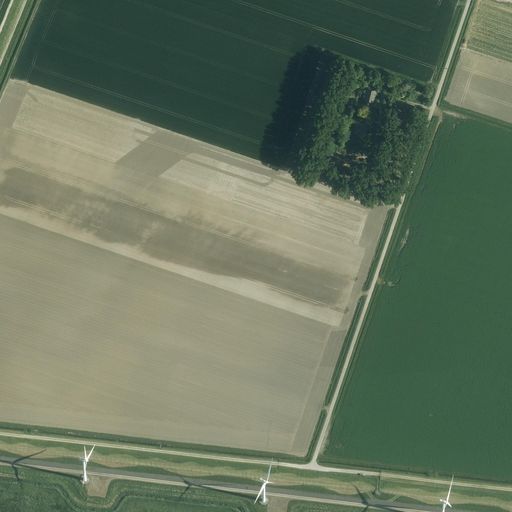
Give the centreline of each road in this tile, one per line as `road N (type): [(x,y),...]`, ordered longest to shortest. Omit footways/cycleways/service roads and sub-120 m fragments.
road 1 (unclassified): [(379,474),(311,467),(469,0)]
road 2 (track): [(0,459),(468,511)]
road 3 (track): [(311,467),(0,433)]
road 4 (track): [(379,474),(511,490)]
